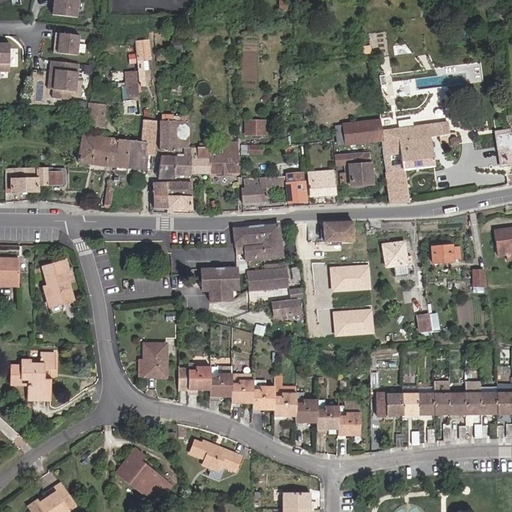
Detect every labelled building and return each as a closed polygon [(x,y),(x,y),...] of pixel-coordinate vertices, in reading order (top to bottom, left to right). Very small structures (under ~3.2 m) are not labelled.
[(53,0),(52,0),(50,13),(75,16),(77,0),(53,0),(54,0),(53,0)] [(75,54),(77,34),(56,31),(55,39),(52,38),(51,51),(75,54)] [(136,42),(136,45),(139,79),(143,83),(143,84),(143,87),(153,87),(153,81),(147,82),(147,76),(144,77),(144,60),(151,60),(150,42),(148,42),(147,37),(142,38),(142,42),(136,42)] [(0,71),(9,72),(10,43),(0,43),(0,71)] [(51,61),(48,89),(53,89),(52,98),(70,100),(71,91),(76,92),(79,64),(51,61)] [(126,102),(139,101),(138,84),(126,84),(126,102)] [(132,116),(140,116),(139,101),(126,102),(122,102),(122,106),(123,126),(132,125),(132,116)] [(105,104),(89,103),(87,127),(103,129),(105,104)] [(173,122),(160,122),(160,152),(174,151),(174,148),(174,132),(187,133),(187,125),(187,121),(181,121),(181,117),(173,117),(173,122)] [(148,143),(146,155),(152,156),(156,122),(142,120),(141,130),(140,142),(148,143)] [(382,141),(380,127),(380,121),(343,125),(343,127),(334,128),(336,145),(382,141)] [(236,124),(228,124),(228,131),(228,134),(237,134),(236,124)] [(382,144),(389,204),(407,202),(403,172),(434,168),(431,137),(448,135),(450,146),(457,145),(455,132),(450,132),(448,124),(398,129),(399,142),(382,144)] [(174,132),(174,148),(182,148),(187,148),(187,133),(174,132)] [(77,162),(90,164),(94,136),(82,135),(77,162)] [(107,138),(94,136),(90,164),(93,164),(104,165),(107,138)] [(107,138),(104,165),(114,166),(117,139),(107,138)] [(117,139),(114,166),(126,168),(130,140),(117,139)] [(130,140),(126,168),(145,170),(146,155),(148,143),(140,142),(136,141),(130,140)] [(189,148),(191,174),(209,173),(209,152),(209,146),(189,146),(189,148)] [(209,152),(209,173),(238,173),(238,162),(236,162),(234,147),(227,146),(217,146),(217,153),(209,152)] [(261,146),(248,146),(248,154),(261,154),(261,146)] [(511,167),(511,166),(507,147),(500,148),(503,167),(511,167)] [(173,158),(173,176),(191,175),(191,174),(189,148),(187,148),(182,148),(182,157),(173,158)] [(348,164),(371,164),(371,155),(334,155),(334,164),(348,164)] [(173,176),(173,158),(159,158),(156,179),(173,179),(173,176)] [(371,186),(371,164),(348,164),(348,173),(340,173),(340,186),(348,186),(349,187),(371,186)] [(38,185),(47,185),(47,169),(47,168),(29,167),(5,168),(5,178),(10,178),(10,193),(37,191),(38,185)] [(47,169),(47,185),(60,184),(59,168),(55,168),(55,172),(51,172),(51,169),(47,169)] [(333,172),(307,174),(308,197),(335,195),(333,172)] [(285,183),(285,187),(286,194),(287,204),(304,203),(302,174),(286,175),(287,184),(285,183)] [(264,187),(285,187),(285,183),(285,177),(243,179),(243,189),(240,189),(241,203),(265,201),(264,187)] [(191,182),(165,183),(165,196),(191,196),(191,182)] [(152,209),(166,209),(165,196),(165,183),(152,183),(152,209)] [(108,204),(110,204),(112,189),(106,188),(103,206),(107,206),(108,204)] [(191,196),(165,196),(166,209),(190,210),(191,196)] [(353,241),(352,222),(322,223),(322,224),(324,242),(353,241)] [(232,228),(235,247),(243,246),(245,260),(281,257),(278,224),(232,228)] [(502,233),(502,230),(494,231),(497,255),(504,254),(505,260),(511,259),(511,243),(511,242),(511,228),(509,229),(510,232),(502,233)] [(179,263),(178,240),(171,240),(171,273),(183,273),(187,273),(186,268),(174,268),(175,264),(179,263)] [(391,265),(392,274),(406,273),(404,243),(381,244),(383,265),(391,265)] [(451,244),(431,246),(432,264),(452,262),(452,260),(459,259),(458,247),(451,247),(451,244)] [(15,258),(0,258),(0,287),(15,287),(15,258)] [(44,286),(49,305),(68,300),(64,282),(69,281),(67,269),(63,271),(61,261),(39,266),(44,286)] [(237,289),(237,267),(200,267),(200,288),(208,288),(208,297),(208,298),(231,298),(231,289),(237,289)] [(287,288),(285,268),(262,270),(245,271),(247,291),(287,288)] [(483,287),(482,272),(472,272),(473,288),(483,287)] [(289,294),(298,294),(297,284),(288,284),(289,294)] [(45,306),(49,305),(44,286),(40,287),(45,306)] [(238,307),(238,289),(237,289),(231,289),(231,298),(208,298),(208,297),(201,297),(201,308),(238,307)] [(274,316),(298,313),(296,299),(272,302),(274,316)] [(434,316),(428,317),(430,333),(436,332),(434,316)] [(430,333),(428,317),(417,318),(419,334),(430,333)] [(165,343),(141,343),(141,376),(165,376),(165,343)] [(22,383),(22,378),(26,378),(26,398),(49,398),(49,377),(44,377),(44,369),(53,369),(53,352),(37,352),(37,363),(28,363),(28,360),(18,360),(18,364),(8,364),(8,383),(22,383)] [(208,378),(208,367),(193,367),(193,365),(185,365),(185,368),(177,368),(178,388),(187,388),(187,391),(194,391),(194,388),(208,388),(208,378)] [(230,374),(215,374),(215,378),(208,378),(208,388),(208,400),(215,400),(215,396),(230,395),(230,384),(230,374)] [(280,393),(295,394),(295,393),(295,387),(281,386),(281,377),(273,376),(273,387),(273,397),(279,397),(280,393)] [(237,384),(230,384),(230,395),(230,406),(237,406),(237,402),(251,402),(251,390),(252,381),(237,381),(237,384)] [(433,392),(448,392),(448,381),(432,381),(433,392)] [(464,392),(479,392),(479,386),(479,381),(464,381),(464,392)] [(258,390),(251,390),(251,402),(251,412),(259,413),(259,408),(273,408),(273,397),(273,387),(259,387),(258,390)] [(479,392),(480,414),(496,413),(496,391),(479,392)] [(496,391),(496,413),(511,413),(511,391),(496,391)] [(376,414),(402,414),(402,392),(376,393),(376,414)] [(417,393),(402,392),(402,414),(417,414),(417,393)] [(433,392),(417,393),(417,414),(433,414),(433,392)] [(433,392),(433,414),(449,414),(448,392),(433,392)] [(448,392),(449,414),(464,414),(464,392),(448,392)] [(464,392),(464,414),(480,414),(479,392),(464,392)] [(279,397),(273,397),(273,408),(273,419),(281,419),(281,415),(294,415),(295,404),(295,394),(280,393),(279,397)] [(302,404),(295,404),(294,415),(294,426),(302,426),(302,421),(316,421),(316,411),(316,401),(302,401),(302,404)] [(344,407),(338,407),(338,417),(344,417),(344,413),(358,413),(358,405),(356,405),(356,401),(344,401),(344,407)] [(338,417),(338,407),(323,407),(323,411),(316,411),(316,421),(315,432),(323,432),(323,428),(337,428),(338,417)] [(344,417),(338,417),(337,428),(337,439),(345,439),(345,436),(358,436),(358,413),(344,413),(344,417)] [(186,435),(185,424),(177,422),(178,436),(186,435)] [(165,441),(173,440),(172,431),(164,432),(165,441)] [(197,466),(211,471),(213,465),(224,469),(230,471),(237,452),(199,438),(198,442),(190,439),(185,454),(199,459),(197,466)] [(175,484),(143,459),(147,454),(137,446),(118,470),(146,492),(160,503),(175,484)] [(220,479),(224,469),(213,465),(211,471),(210,475),(220,479)] [(146,492),(118,470),(114,475),(143,497),(146,492)] [(41,496),(39,493),(28,501),(35,511),(57,511),(75,501),(60,479),(46,488),(47,491),(41,496)] [(163,505),(178,486),(175,484),(160,503),(163,505)] [(283,507),(313,507),(313,499),(310,499),(309,491),(283,491),(283,507)]
